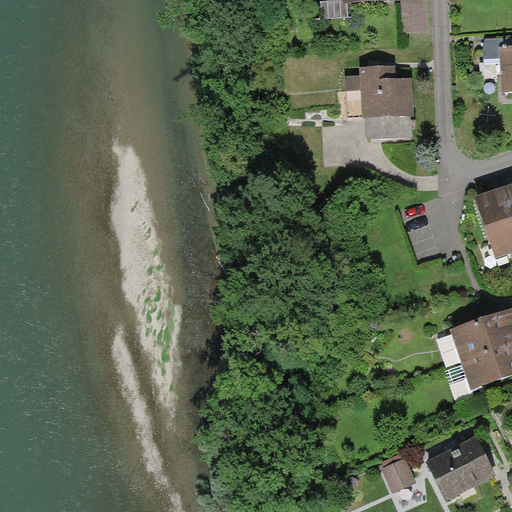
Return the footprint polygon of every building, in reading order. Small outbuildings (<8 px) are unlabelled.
[(399,0),(400,27),(427,26),(426,0),(399,0)] [(505,87),(511,87),(511,38),(485,39),(485,56),(504,56),(505,87)] [(368,134),(410,134),(409,70),(395,70),(395,57),(364,57),(364,68),(345,68),(345,111),(367,110),(368,134)] [(511,181),(472,195),(493,258),(511,251),(511,181)] [(477,397),(511,384),(511,314),(455,335),(477,397)] [(475,431),(429,454),(449,493),(495,470),(475,431)] [(405,463),(385,472),(393,491),(413,482),(405,463)]
